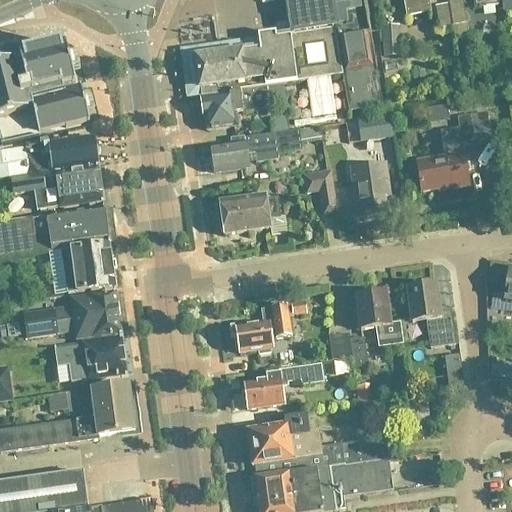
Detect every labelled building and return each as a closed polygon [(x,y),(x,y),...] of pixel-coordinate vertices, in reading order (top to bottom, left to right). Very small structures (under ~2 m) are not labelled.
[(346,114),(380,109),(361,0),(300,0),(300,1),(283,3),(289,38),(291,54),(335,47),(337,61),(340,80),(346,114)] [(401,0),(406,21),(429,16),(426,0),(401,0)] [(446,0),(447,6),(452,28),(465,26),(460,0),(446,0)] [(471,0),(473,11),(496,7),(495,0),(471,0)] [(380,29),(381,33),(382,60),(399,59),(398,28),(380,29)] [(282,88),(340,80),(337,61),(335,47),(291,54),(289,38),(275,40),(275,37),(257,39),(257,44),(240,47),(240,45),(194,52),(195,61),(194,61),(198,91),(199,91),(200,99),(200,100),(230,96),(264,91),(282,88)] [(14,65),(0,68),(0,147),(0,149),(40,141),(39,137),(49,134),(49,131),(63,128),(64,131),(89,125),(80,92),(73,94),(72,88),(75,88),(65,50),(61,51),(60,47),(22,57),(23,61),(19,62),(20,67),(14,68),(14,65)] [(437,86),(436,63),(416,65),(417,88),(437,86)] [(285,105),(282,88),(264,91),(266,108),(285,105)] [(264,91),(230,96),(231,97),(198,102),(201,122),(203,121),(205,134),(236,130),(234,117),(267,112),(264,91)] [(460,149),(475,147),(470,117),(456,120),(460,149)] [(389,118),(356,123),(359,145),(392,141),(389,118)] [(230,148),(209,151),(210,162),(208,165),(209,171),(212,174),(213,177),(247,172),(245,159),(253,158),(254,166),(277,163),(276,157),(288,155),(287,149),(300,147),(298,134),(263,139),(229,144),(230,148)] [(95,171),(91,141),(46,147),(47,149),(46,149),(45,145),(37,146),(38,150),(22,152),(26,180),(95,171)] [(0,183),(26,180),(22,152),(3,155),(4,161),(0,162),(0,166),(0,167),(0,183)] [(415,165),(420,195),(437,193),(437,194),(467,190),(462,156),(444,159),(444,161),(415,165)] [(384,169),(349,174),(356,222),(385,218),(383,201),(388,200),(384,169)] [(52,178),(53,186),(57,213),(100,207),(95,172),(52,178)] [(331,173),(301,178),(304,197),(317,195),(320,219),(337,217),(331,173)] [(37,215),(57,213),(52,178),(12,184),(14,197),(34,194),(37,215)] [(222,238),(223,240),(268,234),(267,224),(278,223),(275,203),(264,204),(264,201),(218,207),(220,224),(217,228),(218,235),(222,238)] [(40,222),(0,227),(0,263),(106,248),(101,213),(54,220),(54,223),(40,225),(40,222)] [(112,292),(106,251),(59,257),(62,274),(71,273),(74,297),(112,292)] [(511,273),(506,273),(504,289),(491,287),(487,312),(511,316),(511,313),(511,273)] [(405,294),(410,326),(423,324),(428,353),(454,349),(449,316),(437,317),(433,290),(405,294)] [(387,329),(383,297),(353,301),(357,335),(373,332),(376,352),(400,348),(397,328),(387,329)] [(28,330),(115,318),(113,298),(67,304),(69,316),(51,318),(51,316),(27,319),(28,330)] [(268,355),(271,355),(270,346),(290,344),(287,323),(305,321),(303,309),(271,314),(271,316),(260,317),(262,330),(235,334),(236,345),(234,345),(235,357),(238,357),(238,359),(257,357),(257,361),(269,359),(268,355)] [(73,345),(118,339),(115,318),(28,330),(30,341),(54,338),(54,335),(72,333),(73,345)] [(331,364),(351,361),(349,343),(348,337),(328,340),(331,364)] [(349,343),(351,361),(353,371),(366,369),(363,341),(349,343)] [(119,343),(80,348),(51,353),(54,373),(66,371),(68,388),(124,380),(119,343)] [(511,370),(490,368),(488,380),(511,383),(511,370)] [(246,414),(246,416),(282,411),(279,391),(299,388),(300,393),(322,390),(319,372),(279,377),(277,377),(278,382),(265,384),(266,388),(243,391),(244,403),(241,403),(243,414),(246,414)] [(0,407),(9,406),(4,374),(0,375),(0,407)] [(89,396),(92,418),(93,423),(0,436),(0,458),(89,446),(96,445),(96,441),(132,436),(125,391),(89,396)] [(76,417),(74,399),(47,403),(49,418),(63,416),(63,419),(76,417)] [(406,427),(428,424),(425,402),(403,405),(406,427)] [(253,485),(345,471),(387,465),(384,444),(318,454),(313,423),(284,428),(284,433),(246,439),(253,485)] [(396,472),(430,470),(429,456),(395,458),(396,472)] [(392,496),(390,486),(387,466),(345,473),(345,471),(253,485),(256,511),(343,511),(342,504),(392,496)] [(0,511),(86,511),(80,475),(0,487),(0,511)]
